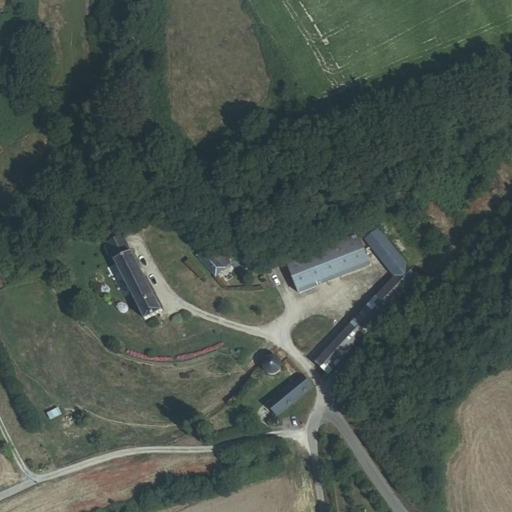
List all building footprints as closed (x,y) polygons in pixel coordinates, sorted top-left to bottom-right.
[(423,292),(426,288),(423,279),(419,278),(410,280),(390,234),(376,241),(396,289),(316,369),(327,381),(414,292),(419,293),(423,292)] [(118,256),(130,250),(124,236),(111,242),(118,256)] [(367,273),(355,242),(285,270),(297,301),(367,273)] [(210,272),(219,268),(208,246),(199,250),(210,272)] [(148,319),(165,311),(135,248),(130,250),(118,256),(148,319)] [(223,262),(220,255),(215,258),(220,267),(226,264),(225,261),(223,262)] [(160,341),(169,337),(166,328),(156,332),(160,341)] [(278,373),(282,368),(280,361),(276,358),(268,360),(265,364),(267,371),(272,374),(278,373)] [(266,413),(275,424),(309,397),(300,386),(266,413)]
